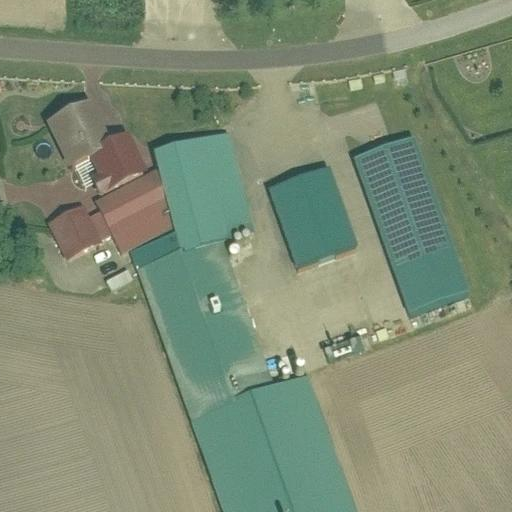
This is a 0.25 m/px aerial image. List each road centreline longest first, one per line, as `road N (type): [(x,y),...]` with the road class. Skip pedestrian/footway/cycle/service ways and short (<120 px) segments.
road 1 (tertiary): [(505,0),(394,39),(223,60),(0,49)]
road 2 (track): [(511,244),(404,78),(394,39)]
